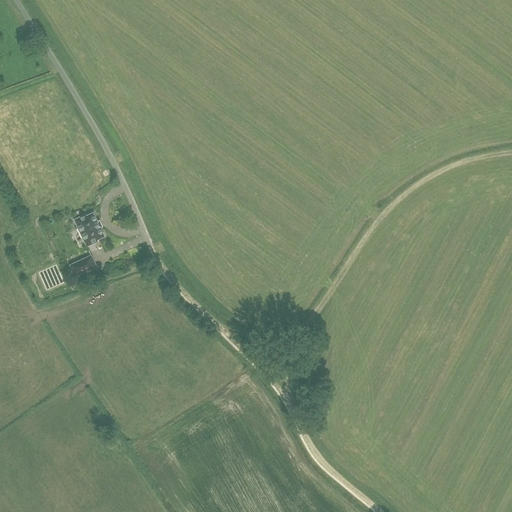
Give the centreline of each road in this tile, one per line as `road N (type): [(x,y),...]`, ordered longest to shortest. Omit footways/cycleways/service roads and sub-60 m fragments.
road 1 (track): [(284,403),(306,324),(363,238),(430,179),(462,161),(511,150)]
road 2 (track): [(383,511),(314,450),(269,374),(178,284),(149,242)]
road 3 (unclassified): [(149,242),(115,161),(16,0)]
